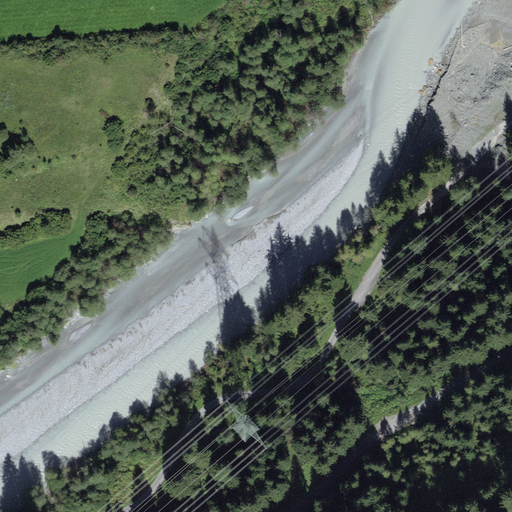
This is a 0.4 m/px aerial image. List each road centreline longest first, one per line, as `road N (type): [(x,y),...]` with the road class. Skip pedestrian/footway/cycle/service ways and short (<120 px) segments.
road 1 (track): [(511,119),(371,268),(316,371),(292,386),(210,403),(155,486),(126,511)]
road 2 (track): [(295,511),(366,435),(511,353)]
